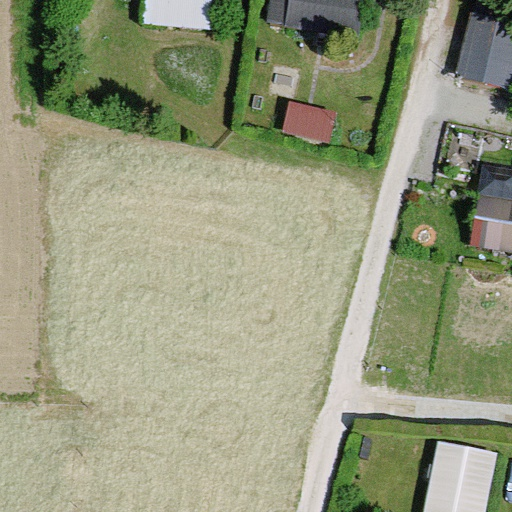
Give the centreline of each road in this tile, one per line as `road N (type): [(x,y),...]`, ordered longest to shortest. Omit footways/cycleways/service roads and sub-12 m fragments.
road 1 (unclassified): [(439,0),(337,397)]
road 2 (unclassified): [(337,397),(511,415)]
